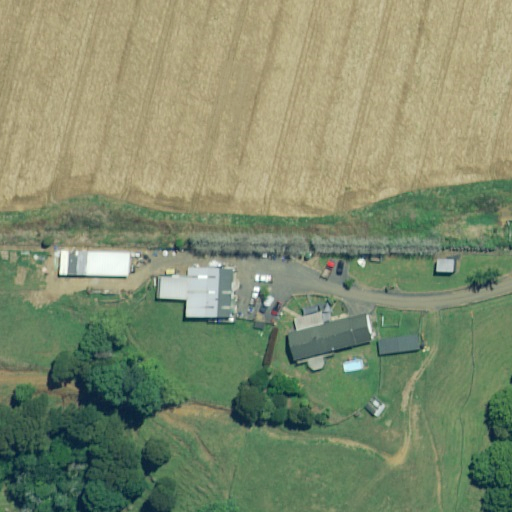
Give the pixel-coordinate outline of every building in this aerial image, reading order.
[(136,257),(117,255),(116,267),(135,269),(136,257)] [(458,272),(458,261),(440,261),(441,272),(458,272)] [(234,318),(237,269),(192,268),(192,279),(161,278),(161,298),(192,300),(191,316),(234,318)] [(329,353),(377,341),(370,313),(328,324),(326,313),(299,320),(302,331),(293,333),(300,360),(305,359),(306,361),(306,363),(307,365),(309,367),(310,368),(312,369),(314,370),(317,370),(319,370),(321,370),(323,369),(325,368),(327,367),(328,365),(329,363),(330,361),(330,359),(330,357),(330,355),(329,353)] [(423,350),(421,335),(381,340),(383,355),(423,350)] [(392,405),(382,394),(370,405),(379,415),(392,405)]
